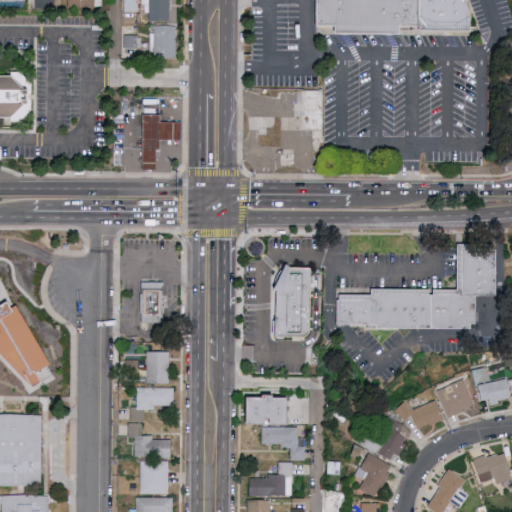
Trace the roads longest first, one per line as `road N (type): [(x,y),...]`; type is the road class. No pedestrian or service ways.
road 1 (residential): [(98,511),(100,215)]
road 2 (secondary): [(199,218),(196,511)]
road 3 (primary): [(238,219),(500,219)]
road 4 (primary): [(197,193),(0,190)]
road 5 (primary): [(32,213),(199,218)]
road 6 (secondary): [(220,511),(223,363)]
road 7 (primary): [(511,190),(383,194)]
road 8 (secondary): [(225,193),(226,69)]
